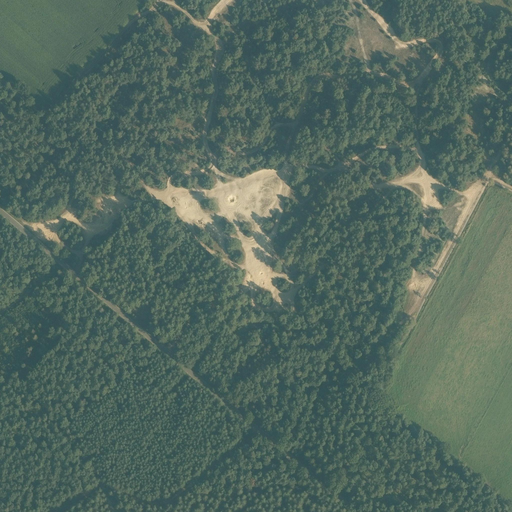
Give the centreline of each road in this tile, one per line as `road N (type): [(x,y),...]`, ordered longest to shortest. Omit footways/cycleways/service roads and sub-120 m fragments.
road 1 (unclassified): [(353,511),(0,211)]
road 2 (track): [(363,372),(348,371),(300,328),(247,251),(154,192)]
road 3 (track): [(488,176),(412,310)]
road 4 (track): [(332,493),(390,421),(368,394)]
